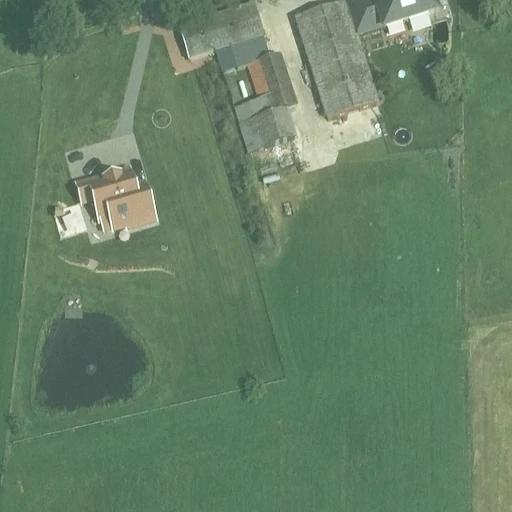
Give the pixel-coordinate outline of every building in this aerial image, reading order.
[(384,29),(384,31),(435,14),(430,0),(373,0),(377,9),(384,29)] [(344,5),(295,22),(328,123),(378,107),(355,38),(384,29),(377,9),(349,18),(344,5)] [(254,8),(178,33),(188,63),(264,39),(254,8)] [(266,121),(242,129),(252,157),(295,143),(285,114),(298,110),(280,58),(268,62),(264,49),(244,56),(266,121)] [(128,177),(81,190),(85,205),(94,203),(100,225),(110,222),(114,234),(153,223),(143,186),(132,189),(128,177)]
